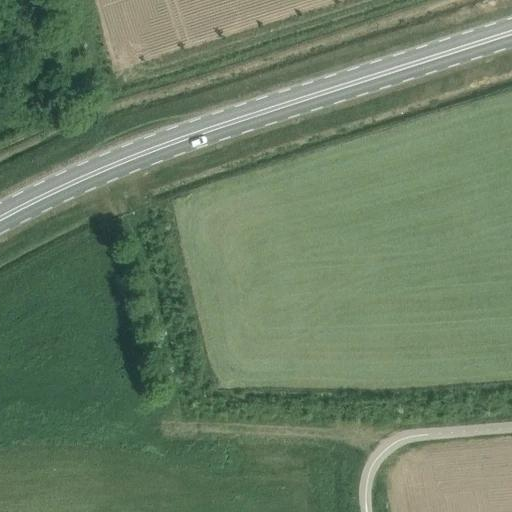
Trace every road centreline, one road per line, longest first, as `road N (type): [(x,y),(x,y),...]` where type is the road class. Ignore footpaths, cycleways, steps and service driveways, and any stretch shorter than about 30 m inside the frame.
road 1 (primary): [(0,216),(181,138),(511,31)]
road 2 (track): [(388,445),(356,435),(170,428)]
